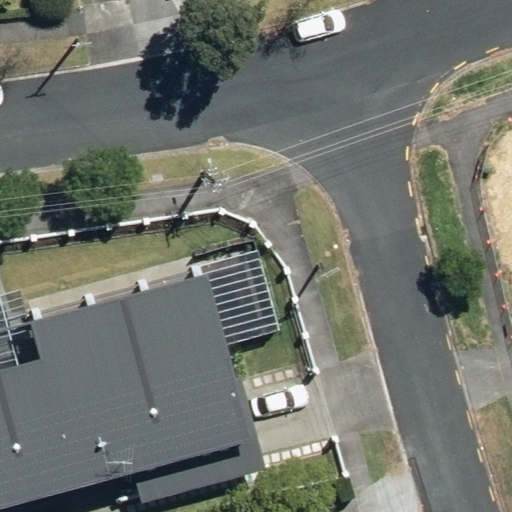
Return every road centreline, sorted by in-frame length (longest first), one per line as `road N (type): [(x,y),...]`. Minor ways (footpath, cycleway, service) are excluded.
road 1 (residential): [(331,71),(467,511)]
road 2 (residential): [(0,129),(331,71)]
road 3 (residential): [(331,71),(511,3)]
